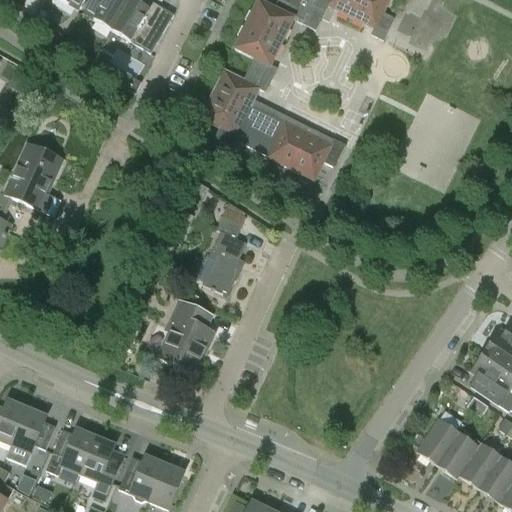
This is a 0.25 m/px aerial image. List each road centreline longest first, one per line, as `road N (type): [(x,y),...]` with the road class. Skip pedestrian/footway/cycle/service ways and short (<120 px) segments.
road 1 (residential): [(340,488),(481,270)]
road 2 (residential): [(204,432),(2,345)]
road 3 (residential): [(204,432),(291,242)]
road 4 (residential): [(130,119),(192,1)]
